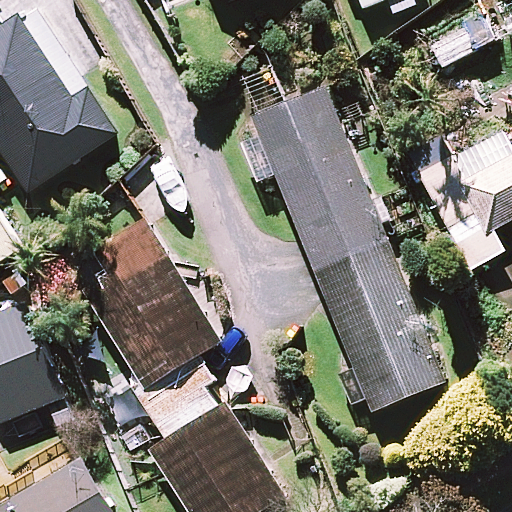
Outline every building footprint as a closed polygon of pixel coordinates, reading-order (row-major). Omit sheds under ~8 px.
[(215,0),(255,0),(258,10),(282,0),(215,0)] [(400,0),(358,0),(365,15),(400,0)] [(0,156),(29,203),(128,144),(38,13),(0,29),(0,28),(0,156)] [(262,137),(243,145),(258,186),(277,181),(353,375),(338,379),(349,410),(367,402),(374,422),(446,389),(334,94),(255,120),(262,137)] [(511,156),(458,188),(489,242),(511,229),(511,156)] [(0,264),(22,251),(0,214),(0,264)] [(222,347),(149,222),(94,254),(109,285),(85,296),(143,382),(134,393),(173,441),(154,460),(187,511),(269,511),(289,497),(229,407),(221,411),(209,394),(224,386),(208,365),(222,347)] [(67,399),(31,305),(0,316),(0,417),(2,424),(67,399)] [(0,495),(0,511),(120,511),(86,461),(11,511),(0,495)]
